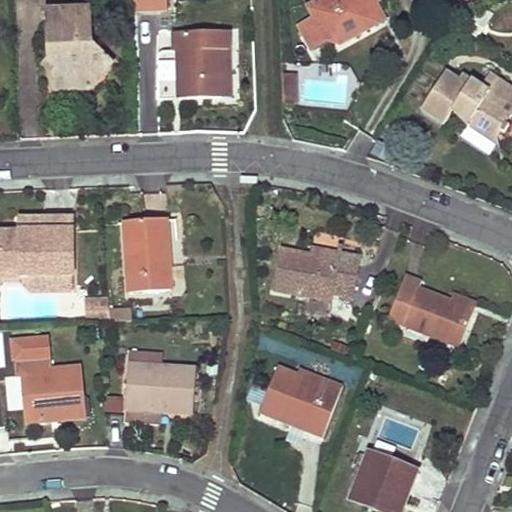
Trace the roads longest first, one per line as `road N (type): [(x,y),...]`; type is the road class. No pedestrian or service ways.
road 1 (residential): [(511,238),(405,195),(265,158),(0,165)]
road 2 (residential): [(0,481),(150,477),(240,511)]
road 3 (residential): [(465,511),(511,389)]
